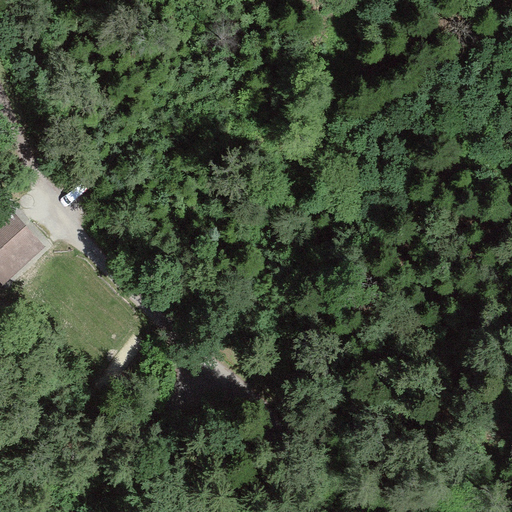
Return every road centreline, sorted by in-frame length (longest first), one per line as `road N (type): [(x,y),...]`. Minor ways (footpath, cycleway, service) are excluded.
road 1 (track): [(298,511),(267,395),(224,385),(70,233),(0,92)]
road 2 (track): [(0,480),(224,385)]
